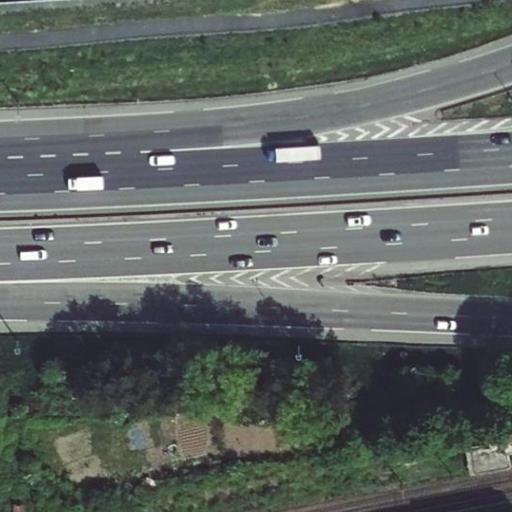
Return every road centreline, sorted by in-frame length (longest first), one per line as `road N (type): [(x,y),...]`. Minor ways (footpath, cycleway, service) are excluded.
road 1 (motorway): [(511,66),(303,118),(0,150)]
road 2 (motorway): [(0,253),(511,225)]
road 3 (motorway): [(511,158),(0,186)]
road 4 (motorway): [(0,304),(511,319)]
